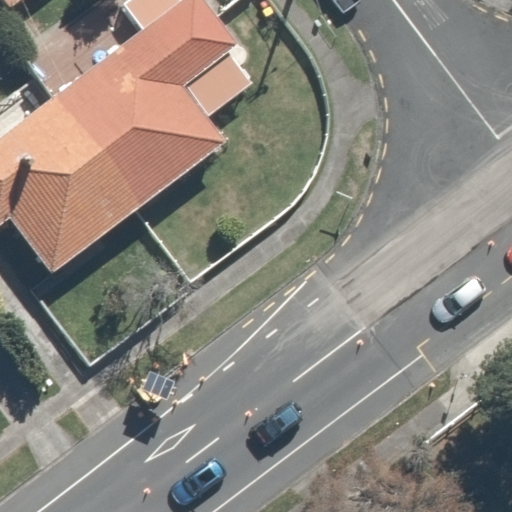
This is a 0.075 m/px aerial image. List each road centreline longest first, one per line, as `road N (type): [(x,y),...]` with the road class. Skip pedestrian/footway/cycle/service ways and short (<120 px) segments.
road 1 (secondary): [(511,217),(121,511)]
road 2 (residential): [(511,155),(391,0)]
